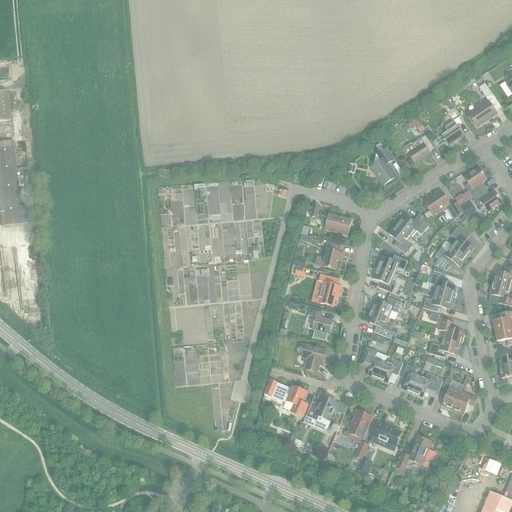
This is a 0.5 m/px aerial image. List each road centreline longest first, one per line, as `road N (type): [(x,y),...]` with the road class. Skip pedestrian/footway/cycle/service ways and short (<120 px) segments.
road 1 (secondary): [(334,511),(90,398),(0,326)]
road 2 (residential): [(241,394),(291,193),(298,188),(369,219)]
road 3 (residential): [(492,402),(470,276),(511,226)]
road 4 (residential): [(492,402),(481,426),(460,432),(349,383)]
road 5 (residential): [(369,219),(349,383)]
road 6 (residential): [(369,219),(484,145)]
